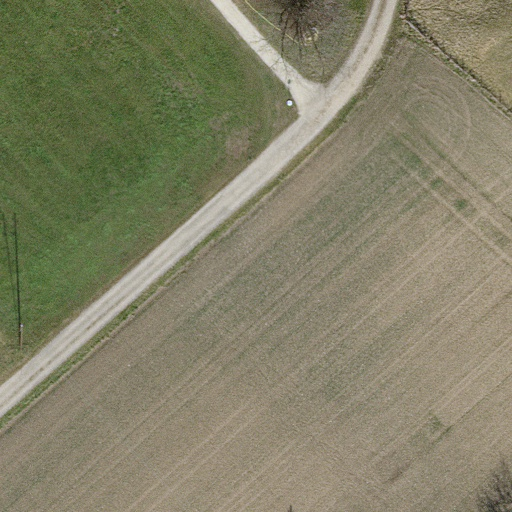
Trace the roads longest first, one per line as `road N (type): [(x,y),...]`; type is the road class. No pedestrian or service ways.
road 1 (track): [(208,0),(324,111)]
road 2 (track): [(324,111),(359,64),(386,0)]
